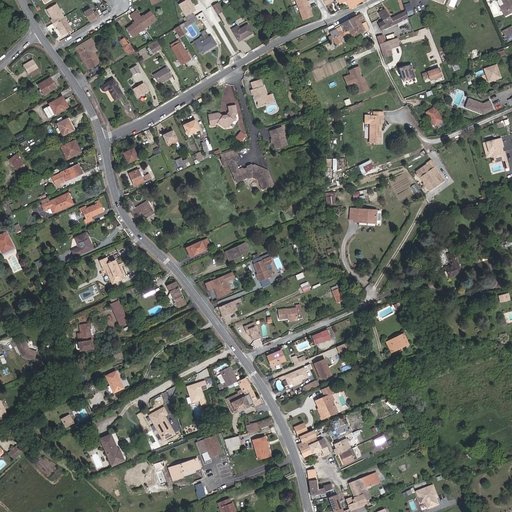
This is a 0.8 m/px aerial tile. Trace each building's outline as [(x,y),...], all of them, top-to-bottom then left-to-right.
[(195,11),(187,0),(185,0),(176,6),(184,18),(195,11)] [(312,18),(309,7),(306,0),(294,0),(302,21),(312,18)] [(356,5),(362,2),(361,0),(337,0),(340,4),(346,1),(350,9),(356,6),(356,5)] [(511,10),(511,1),(511,0),(500,0),(504,9),(501,11),(503,16),(508,14),(507,12),(511,10)] [(409,2),(404,4),(409,15),(414,13),(409,2)] [(217,14),(222,11),(217,3),(212,6),(217,14)] [(52,19),(50,21),(54,28),(56,26),(62,36),(71,30),(55,4),(46,10),(52,19)] [(99,17),(95,11),(92,13),(89,9),(83,13),(88,22),(89,21),(95,18),(96,19),(99,17)] [(405,12),(390,19),(385,9),(379,13),(384,21),(388,27),(408,18),(405,12)] [(352,28),(361,24),(365,22),(361,13),(348,20),(352,28)] [(135,42),(153,30),(161,25),(155,16),(145,23),(144,22),(145,21),(141,15),(134,20),(138,26),(139,25),(140,26),(129,33),(135,42)] [(179,26),(181,30),(184,28),(197,20),(195,16),(179,26)] [(344,32),(352,28),(348,20),(340,25),(343,31),(344,32)] [(387,28),(388,27),(384,21),(378,24),(382,30),(386,27),(387,28)] [(238,41),(253,33),(248,24),(239,29),(237,26),(231,30),(238,41)] [(349,33),(352,37),(365,31),(361,24),(352,28),(344,32),(343,33),(339,35),(332,38),(336,45),(343,42),(341,38),(349,33)] [(179,37),(184,34),(181,30),(179,26),(174,29),(179,37)] [(504,41),(511,37),(511,31),(510,27),(500,32),(504,41)] [(332,38),(339,35),(337,32),(336,29),(329,32),(331,35),(328,37),(329,40),(332,38)] [(202,41),(209,37),(204,30),(200,32),(202,35),(199,37),(202,41)] [(172,41),(177,39),(172,31),(165,35),(169,41),(171,39),(172,41)] [(380,44),(386,42),(382,35),(377,37),(380,44)] [(201,53),(216,45),(211,36),(209,37),(202,41),(199,37),(193,40),(201,53)] [(100,62),(94,53),(90,46),(94,44),(91,38),(76,47),(83,59),(85,57),(91,68),(100,62)] [(127,56),(134,52),(128,44),(127,44),(123,38),(119,41),(123,47),(122,48),(127,56)] [(390,49),(400,46),(397,38),(386,42),(380,44),(379,44),(383,57),(392,54),(390,49)] [(190,59),(186,53),(179,40),(170,46),(181,65),(190,59)] [(94,53),(98,50),(94,44),(90,46),(94,53)] [(150,54),(157,50),(154,45),(149,48),(147,49),(150,54)] [(442,60),(452,56),(449,49),(440,53),(442,60)] [(461,63),(461,62),(479,56),(477,49),(471,51),(472,53),(469,54),(469,55),(460,58),(457,59),(459,64),(461,63)] [(89,69),(91,68),(85,57),(83,59),(89,69)] [(31,76),(38,71),(36,68),(37,68),(32,60),(23,65),(28,73),(29,73),(31,76)] [(453,71),(459,68),(456,61),(450,64),(453,71)] [(133,75),(140,71),(136,65),(130,69),(133,75)] [(411,65),(399,68),(403,81),(415,77),(411,65)] [(500,78),(496,65),(483,69),(488,82),(500,78)] [(369,89),(364,78),(363,79),(362,77),(359,70),(361,69),(359,66),(350,70),(352,74),(350,75),(349,77),(352,83),(354,84),(356,83),(360,93),(369,89)] [(153,75),(158,84),(172,76),(166,67),(153,75)] [(430,80),(442,76),(439,68),(422,74),(424,79),(429,77),(430,80)] [(38,85),(43,95),(56,88),(50,78),(38,85)] [(114,100),(122,95),(113,79),(103,85),(102,86),(101,88),(101,89),(103,91),(104,91),(105,91),(109,89),(110,91),(109,92),(114,100)] [(260,80),(250,83),(253,90),(250,91),(252,94),(253,94),(254,98),(256,97),(257,100),(256,101),(257,104),(258,107),(269,103),(268,101),(266,96),(263,86),(262,86),(260,80)] [(137,97),(148,91),(143,84),(133,90),(137,97)] [(55,114),(68,107),(62,96),(49,104),(50,106),(47,107),(51,116),(54,114),(55,114)] [(480,103),(472,101),(469,110),(483,115),(493,110),(489,102),(480,105),(479,105),(480,103)] [(233,120),(232,119),(234,116),(237,112),(235,105),(228,107),(229,111),(226,115),(222,116),(218,113),(208,115),(210,126),(214,126),(214,123),(217,123),(222,126),(230,124),(233,120)] [(441,126),(445,123),(434,106),(425,112),(434,127),(439,123),(441,126)] [(380,130),(381,130),(382,123),(383,123),(383,115),(374,115),(374,123),(370,123),(370,143),(381,143),(381,134),(380,134),(380,130)] [(62,135),(73,130),(67,118),(57,124),(58,127),(56,129),(58,134),(61,133),(62,135)] [(188,135),(199,130),(195,120),(183,126),(188,135)] [(275,149),(287,145),(281,127),(269,131),(272,138),(273,143),(275,149)] [(176,140),(177,140),(172,131),(163,136),(168,146),(177,141),(176,140)] [(235,138),(241,142),(246,135),(240,131),(235,138)] [(502,151),(501,146),(502,146),(500,138),(482,142),(486,157),(491,155),(493,161),(498,159),(498,157),(503,155),(502,151)] [(22,147),(27,144),(24,139),(19,142),(22,147)] [(66,159),(81,152),(75,140),(61,147),(66,159)] [(221,159),(237,152),(241,151),(239,147),(219,154),(221,159)] [(128,163),(138,158),(133,149),(123,153),(128,163)] [(498,159),(493,161),(493,162),(502,159),(503,163),(506,162),(503,151),(502,151),(503,155),(498,157),(498,159)] [(235,162),(238,160),(239,158),(237,152),(221,159),(223,165),(228,163),(229,164),(235,162)] [(25,163),(23,164),(16,155),(9,160),(16,169),(19,172),(28,165),(25,163)] [(187,167),(185,163),(189,162),(187,159),(182,161),(181,158),(175,161),(178,167),(182,165),(184,168),(187,167)] [(416,171),(429,191),(444,181),(434,166),(436,165),(432,159),(426,163),(427,164),(416,171)] [(232,172),(238,169),(235,162),(229,164),(232,172)] [(362,173),(373,168),(371,163),(360,169),(362,173)] [(60,173),(64,182),(82,173),(78,164),(60,173)] [(262,189),(273,185),(268,171),(254,165),(252,166),(252,167),(250,169),(247,168),(243,169),(241,168),(238,169),(232,172),(236,182),(247,178),(248,178),(252,177),(258,180),(262,189)] [(135,185),(144,181),(150,178),(151,178),(149,173),(143,176),(140,171),(139,172),(138,170),(129,174),(135,185)] [(49,214),(51,214),(71,205),(68,199),(70,198),(68,193),(49,201),(42,205),(44,211),(47,210),(49,214)] [(148,216),(154,213),(147,201),(129,212),(133,217),(137,214),(141,221),(148,217),(148,216)] [(100,202),(96,204),(87,208),(86,205),(80,208),(81,211),(83,210),(87,218),(85,219),(87,223),(93,220),(91,217),(104,211),(100,202)] [(284,215),(293,211),(291,205),(282,209),(284,215)] [(380,221),(381,211),(380,210),(355,209),(354,220),(354,222),(359,222),(359,220),(376,221),(379,222),(380,221)] [(0,249),(2,253),(14,248),(9,238),(7,233),(6,232),(0,235),(0,249)] [(74,257),(93,248),(86,232),(75,238),(79,247),(71,251),(74,257)] [(205,250),(211,247),(207,238),(201,241),(205,250)] [(205,250),(201,241),(186,248),(190,257),(205,250)] [(225,252),(229,260),(249,251),(245,243),(225,252)] [(448,278),(461,273),(453,252),(447,255),(451,265),(445,268),(448,278)] [(112,284),(124,278),(118,265),(117,265),(115,260),(111,261),(108,256),(99,261),(104,271),(106,270),(112,284)] [(258,273),(257,274),(256,274),(259,281),(269,278),(271,275),(268,269),(267,269),(265,265),(270,263),(272,260),(270,257),(253,264),(256,271),(257,271),(258,273)] [(46,268),(48,272),(59,267),(57,263),(46,268)] [(217,297),(230,292),(226,281),(234,278),(232,273),(212,281),(217,293),(216,293),(217,297)] [(208,290),(213,288),(211,281),(205,284),(208,290)] [(175,282),(167,286),(175,302),(174,303),(175,305),(176,305),(178,308),(186,304),(175,282)] [(338,303),(344,300),(339,288),(331,291),(334,296),(335,296),(338,303)] [(500,303),(508,300),(506,294),(498,296),(500,303)] [(120,325),(128,321),(118,301),(115,297),(110,300),(112,304),(110,305),(120,325)] [(228,313),(236,310),(233,304),(239,302),(239,301),(238,299),(219,307),(222,316),(228,314),(228,313)] [(297,318),(301,318),(300,307),(296,308),(286,309),(278,310),(279,319),(288,318),(290,318),(290,319),(297,318)] [(255,330),(257,329),(254,322),(243,327),(246,335),(249,333),(252,340),(258,338),(255,330)] [(92,341),(92,336),(90,336),(89,329),(90,328),(90,324),(79,325),(80,334),(77,334),(80,351),(93,349),(92,341)] [(308,349),(324,342),(320,332),(303,339),(308,349)] [(390,343),(394,351),(408,344),(403,334),(398,337),(399,338),(390,343)] [(38,355),(29,350),(23,337),(15,341),(20,353),(22,353),(22,354),(21,355),(22,358),(34,364),(38,355)] [(394,351),(390,343),(399,338),(398,337),(387,343),(391,352),(394,351)] [(334,355),(341,352),(339,346),(331,349),(334,355)] [(270,366),(284,360),(279,351),(265,357),(270,366)] [(300,363),(297,356),(290,359),(289,356),(285,357),(288,364),(292,363),(293,366),(300,363)] [(321,380),(332,375),(325,359),(314,364),(321,380)] [(238,375),(235,377),(230,367),(220,372),(221,374),(225,382),(227,386),(240,379),(238,375)] [(300,380),(308,377),(304,368),(285,375),(289,385),(293,383),(292,382),(299,379),(300,380)] [(113,393),(123,388),(116,371),(105,376),(113,393)] [(222,384),(225,382),(221,374),(216,376),(220,383),(221,383),(222,384)] [(255,397),(250,388),(244,378),(236,382),(238,384),(241,390),(245,396),(249,394),(252,402),(253,402),(252,399),(255,397)] [(200,401),(201,405),(206,404),(201,391),(208,389),(205,381),(201,383),(201,384),(196,386),(196,384),(187,387),(190,398),(193,397),(195,403),(200,401)] [(322,419),(337,412),(332,400),(334,400),(331,394),(332,393),(329,386),(322,390),(325,397),(317,400),(321,408),(319,408),(317,409),(322,419)] [(236,413),(244,409),(239,399),(245,396),(241,390),(238,392),(238,393),(229,398),(236,413)] [(253,404),(252,402),(249,394),(245,396),(239,399),(244,409),(249,406),(253,404)] [(255,407),(262,403),(260,399),(257,400),(255,397),(252,399),(253,402),(252,402),(253,404),(255,407)] [(0,421),(8,418),(0,400),(0,421)] [(175,434),(166,414),(168,413),(164,406),(148,413),(162,441),(175,434)] [(70,413),(61,417),(65,427),(74,423),(70,413)] [(259,429),(272,424),(270,418),(257,423),(259,429)] [(259,430),(259,429),(257,423),(250,425),(245,426),(247,434),(248,433),(259,430)] [(297,435),(308,431),(304,423),(294,428),(297,435)] [(316,436),(313,430),(299,436),(302,442),(307,440),(316,436)] [(111,434),(100,439),(112,466),(113,465),(114,467),(116,466),(115,464),(124,460),(119,448),(117,449),(111,434)] [(210,458),(222,453),(215,435),(203,440),(208,452),(210,458)] [(378,446),(386,442),(383,435),(375,439),(378,446)] [(238,445),(240,444),(238,438),(238,436),(224,440),(227,448),(238,445)] [(266,455),(270,454),(267,445),(267,443),(265,437),(252,440),(258,460),(266,457),(266,455)] [(321,449),(327,446),(323,439),(318,441),(316,437),(307,440),(297,445),(303,457),(321,450),(321,449)] [(336,455),(350,448),(346,439),(339,442),(340,445),(336,447),(337,448),(334,450),(336,455)] [(202,454),(208,452),(203,440),(197,442),(202,454)] [(232,451),(239,449),(238,445),(227,448),(229,454),(229,455),(230,458),(233,457),(232,451)] [(8,454),(14,460),(22,452),(17,446),(8,454)] [(324,455),(329,453),(327,446),(321,449),(321,450),(324,455)] [(29,456),(32,459),(38,453),(34,450),(29,456)] [(344,464),(354,460),(349,450),(338,455),(343,464),(344,464)] [(182,474),(200,468),(197,459),(169,468),(173,480),(182,477),(182,474)] [(318,489),(315,469),(307,470),(309,486),(310,491),(318,489)] [(364,488),(370,486),(379,482),(376,473),(352,482),(354,488),(351,489),(355,498),(363,495),(365,501),(371,498),(368,491),(366,492),(364,488)] [(333,490),(331,484),(323,486),(323,488),(325,493),(328,492),(333,490)] [(436,501),(434,498),(437,497),(432,485),(416,491),(418,497),(422,495),(427,508),(438,504),(437,501),(436,501)] [(333,511),(343,511),(337,494),(335,495),(329,497),(328,497),(333,511)] [(366,503),(365,501),(363,495),(355,498),(352,499),(353,503),(348,505),(350,510),(350,509),(365,503),(366,503)] [(348,505),(353,503),(352,499),(351,497),(345,500),(349,510),(350,510),(348,505)] [(220,511),(235,511),(232,502),(231,503),(229,498),(217,503),(220,511)]
